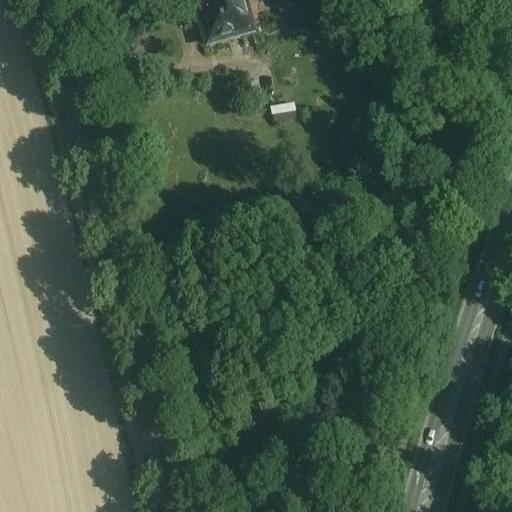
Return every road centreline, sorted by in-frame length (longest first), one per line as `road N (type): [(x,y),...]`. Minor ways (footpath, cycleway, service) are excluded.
road 1 (residential): [(176,511),(64,56),(43,0)]
road 2 (primary): [(511,229),(424,511)]
